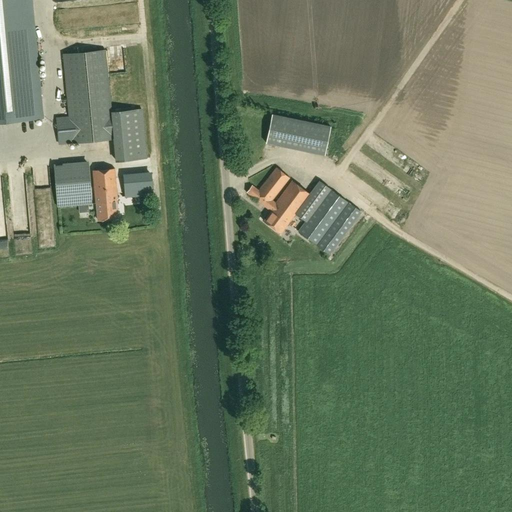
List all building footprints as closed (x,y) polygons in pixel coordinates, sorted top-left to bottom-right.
[(0,0),(0,122),(42,119),(31,0),(0,0)] [(64,54),(69,117),(58,118),(59,144),(114,139),(116,161),(146,159),(141,109),(111,112),(105,50),(64,54)] [(330,127),(272,114),(266,143),(325,155),(330,127)] [(45,162),(30,163),(31,182),(46,182),(45,162)] [(288,224),(295,213),(309,193),(292,181),(275,203),(271,200),(289,177),(275,167),(258,190),(251,186),(246,193),(271,211),(263,221),(280,234),(288,224)] [(96,203),(98,220),(118,219),(116,200),(117,200),(115,168),(93,170),(95,204),(96,203)] [(151,174),(123,177),(125,197),(153,194),(151,174)] [(295,213),(305,222),(297,231),(316,246),(328,255),(360,212),(319,181),(309,194),(309,193),(295,213)] [(55,186),(57,207),(92,204),(90,183),(55,186)]
